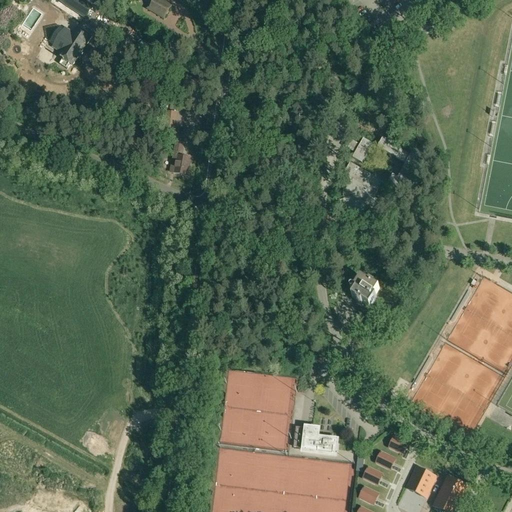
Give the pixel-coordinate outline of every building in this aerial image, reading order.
[(64,0),(63,2),(91,20),(98,9),(83,0),(64,0)] [(151,0),(146,9),(164,20),(172,6),(162,0),(151,0)] [(152,24),(151,27),(156,30),(158,27),(159,25),(154,22),(152,24)] [(82,52),(92,37),(77,27),(73,34),(74,35),(59,57),(61,59),(62,61),(60,65),(68,70),(71,65),(72,65),(77,57),(80,59),(84,53),(82,52)] [(168,108),(164,136),(176,138),(179,110),(168,108)] [(383,139),(378,148),(396,159),(397,157),(407,163),(403,169),(405,170),(399,179),(393,176),(387,185),(406,196),(412,186),(405,183),(411,173),(412,174),(423,156),(414,150),(410,156),(401,151),(402,149),(396,146),(401,136),(395,132),(389,142),(383,139)] [(177,140),(174,155),(172,172),(176,172),(176,173),(189,174),(192,157),(183,155),(185,142),(177,140)] [(346,148),(356,153),(352,159),(362,165),(372,146),(363,141),(359,147),(350,141),(346,148)] [(373,199),(371,197),(374,193),(376,194),(382,183),(350,164),(343,176),(348,178),(350,180),(348,184),(346,182),(344,185),(344,187),(343,191),(343,195),(343,198),(339,198),(339,201),(341,204),(342,206),(343,208),(346,211),(350,214),(353,216),(357,218),(361,218),(366,218),(369,218),(372,217),(371,214),(371,213),(373,212),(375,211),(377,209),(380,207),(382,204),(377,201),(373,199)] [(358,302),(360,303),(370,309),(368,308),(379,291),(373,287),(372,288),(361,281),(363,282),(352,299),(358,303),(358,302)] [(336,440),(312,437),(306,436),(305,446),(335,450),(335,445),(336,440)] [(389,449),(400,454),(403,456),(408,444),(394,438),(389,449)] [(358,453),(356,472),(359,472),(363,473),(365,454),(363,454),(358,453)] [(395,460),(393,458),(381,453),(376,464),(390,471),(395,460)] [(363,479),(375,485),(377,486),(383,475),(368,468),(363,479)] [(434,482),(436,478),(417,468),(406,489),(426,499),(434,482)] [(442,511),(458,511),(470,489),(447,478),(433,507),(442,511)] [(379,495),(376,494),(364,488),(359,499),(373,506),(379,495)]
